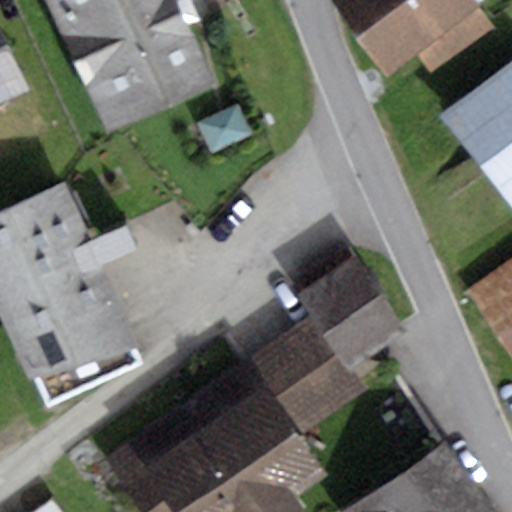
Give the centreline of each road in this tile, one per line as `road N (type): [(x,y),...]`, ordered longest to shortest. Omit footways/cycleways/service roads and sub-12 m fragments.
road 1 (residential): [(0,491),(189,332),(353,150)]
road 2 (residential): [(511,468),(353,150)]
road 3 (residential): [(353,150),(308,0)]
